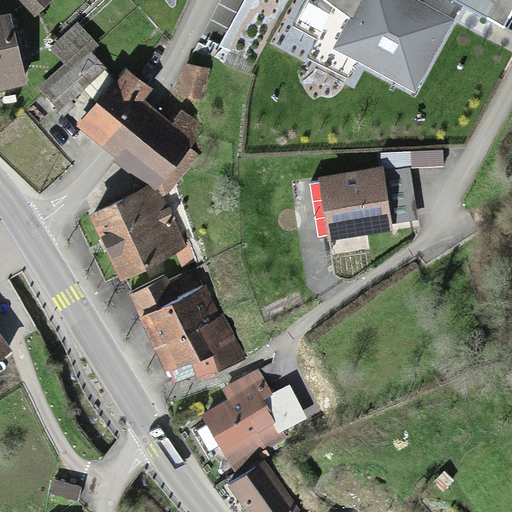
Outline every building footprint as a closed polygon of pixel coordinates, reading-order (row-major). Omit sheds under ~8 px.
[(16,0),(13,3),(30,20),(51,0),(16,0)] [(343,87),(360,59),(410,88),(450,22),(413,0),(298,0),(287,20),(316,36),(301,62),(343,87)] [(511,11),(511,0),(453,0),(504,27),(511,11)] [(9,26),(0,27),(0,95),(23,90),(9,26)] [(76,30),(51,55),(70,75),(95,49),(76,30)] [(183,72),(180,98),(199,101),(202,74),(183,72)] [(106,152),(158,194),(193,151),(186,145),(196,133),(178,119),(168,131),(143,110),(136,105),(145,94),(125,78),(116,88),(112,84),(77,127),(106,152)] [(384,167),(318,177),(328,241),(394,231),(384,167)] [(153,193),(94,222),(126,288),(185,259),(153,193)] [(144,324),(177,308),(165,285),(132,301),(144,324)] [(177,308),(144,324),(169,374),(189,364),(197,379),(235,360),(203,295),(177,308)] [(0,342),(0,362),(10,355),(0,342)] [(250,394),(203,420),(225,459),(272,433),(250,394)] [(294,511),(266,471),(233,494),(245,511),(294,511)]
